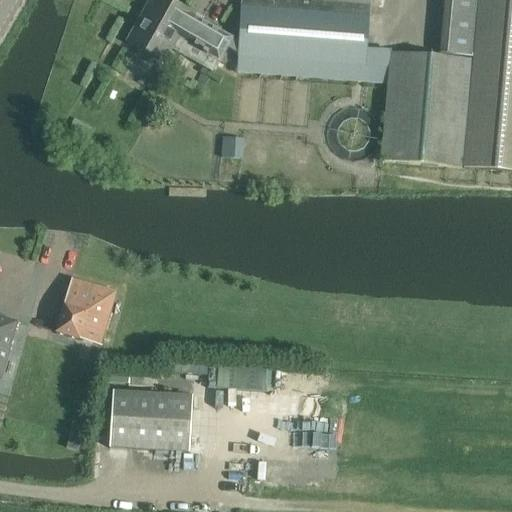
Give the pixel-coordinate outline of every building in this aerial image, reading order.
[(164,64),(172,50),(215,74),(229,49),(238,54),(238,65),(237,74),(387,85),(380,164),(463,171),(511,173),(511,2),(482,0),(444,0),(438,56),(471,59),(470,62),(391,54),(391,52),(367,51),(370,0),(242,0),(239,44),(205,24),(163,0),(152,0),(148,9),(151,11),(132,45),(164,64)] [(241,141),(220,139),(218,158),(239,160),(241,141)] [(72,281),(56,335),(101,347),(116,294),(72,281)] [(0,381),(1,381),(18,324),(0,318),(0,381)] [(275,366),(212,363),(211,388),(274,390),(275,366)] [(113,393),(109,449),(189,454),(193,399),(113,393)]
